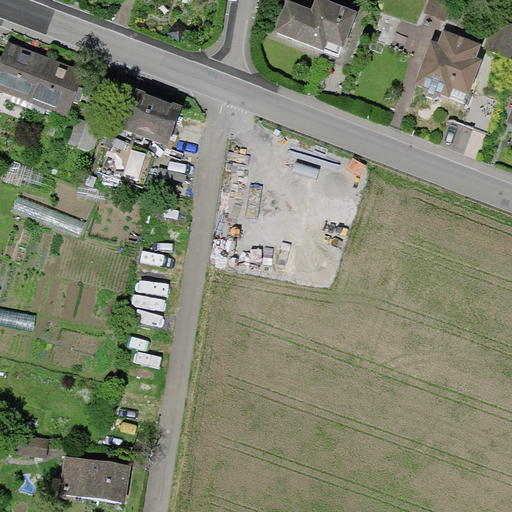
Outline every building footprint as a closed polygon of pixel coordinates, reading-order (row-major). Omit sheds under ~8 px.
[(311,17),(286,7),(273,39),(322,58),(326,48),(343,55),(357,20),(316,3),(311,17)] [(511,22),(508,21),(495,60),(511,65),(511,22)] [(438,51),(431,48),(414,92),(465,112),(482,69),(474,66),(479,54),(442,40),(438,51)] [(48,61),(9,47),(0,71),(0,94),(31,107),(48,61)] [(86,75),(48,61),(31,107),(69,121),(86,75)] [(124,138),(172,155),(187,115),(138,98),(124,138)] [(50,438),(15,432),(11,453),(46,459),(50,438)] [(132,472),(63,459),(56,496),(125,509),(132,472)]
